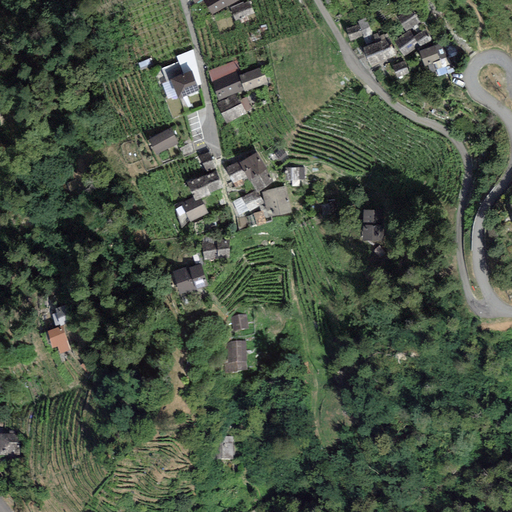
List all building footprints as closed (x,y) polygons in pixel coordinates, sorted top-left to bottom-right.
[(237,0),(204,0),(212,13),(237,0)] [(248,0),(231,7),(236,20),(254,12),(248,0)] [(418,20),(410,8),(398,17),(407,29),(418,20)] [(361,24),(347,28),(351,41),(365,36),(361,24)] [(414,37),(408,30),(394,41),(405,56),(430,37),(424,30),(414,37)] [(389,36),(365,47),(374,66),(398,54),(389,36)] [(443,43),(420,50),(425,65),(447,57),(443,43)] [(405,61),(393,64),(396,76),(409,73),(405,61)] [(261,67),(237,75),(243,91),(267,82),(261,67)] [(199,87),(190,68),(171,76),(179,96),(199,87)] [(237,75),(236,73),(212,82),(218,100),(243,91),(237,75)] [(236,94),(217,101),(221,110),(240,103),(236,94)] [(222,111),(227,122),(246,113),(241,102),(222,111)] [(178,141),(171,127),(149,138),(157,152),(178,141)] [(283,148),(276,153),(281,160),(288,155),(283,148)] [(256,150),(225,166),(234,185),(250,177),(257,191),(273,183),(256,150)] [(216,166),(210,151),(200,155),(206,170),(216,166)] [(304,166),(285,167),(286,179),(304,178),(304,166)] [(223,185),(216,169),(187,181),(195,200),(201,197),(210,194),(209,191),(223,185)] [(285,186),(262,192),(269,216),(291,210),(285,186)] [(263,203),(255,191),(242,199),(250,211),(263,203)] [(195,200),(183,205),(190,220),(208,212),(201,197),(195,200)] [(384,210),(364,210),(364,240),(383,240),(384,210)] [(256,213),(258,223),(265,221),(263,211),(256,213)] [(228,238),(202,242),(205,258),(230,255),(228,238)] [(202,263),(174,271),(180,292),(207,285),(202,263)] [(56,324),(71,322),(70,313),(54,314),(56,324)] [(246,315),(231,317),(233,332),(248,330),(246,315)] [(72,323),(48,329),(53,351),(77,345),(72,323)] [(246,342),(226,343),(227,365),(247,364),(246,342)] [(19,439),(0,437),(0,459),(18,461),(19,439)] [(231,440),(212,440),(212,460),(232,460),(231,440)]
